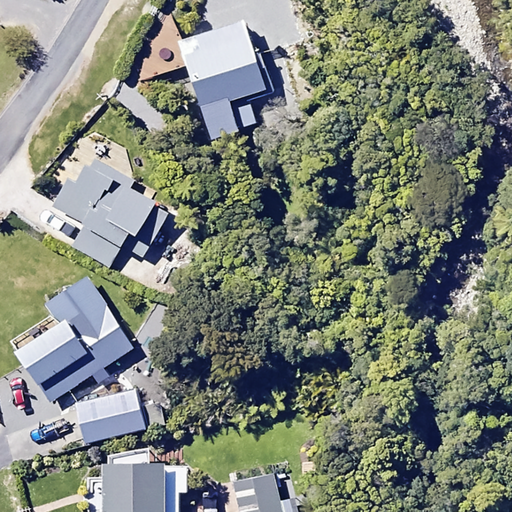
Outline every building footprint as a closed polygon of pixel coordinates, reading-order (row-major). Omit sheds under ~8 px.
[(261,76),(239,11),(175,32),(206,125),(236,115),(227,87),(261,76)] [(131,168),(94,150),(89,160),(83,157),(76,171),(63,165),(42,207),(135,253),(164,195),(129,177),(131,168)] [(134,338),(84,263),(42,291),(58,315),(14,344),(48,395),(134,338)] [(144,415),(134,376),(76,391),(86,430),(144,415)] [(162,511),(162,452),(100,453),(100,511),(162,511)] [(280,511),(271,458),(231,465),(239,511),(280,511)]
